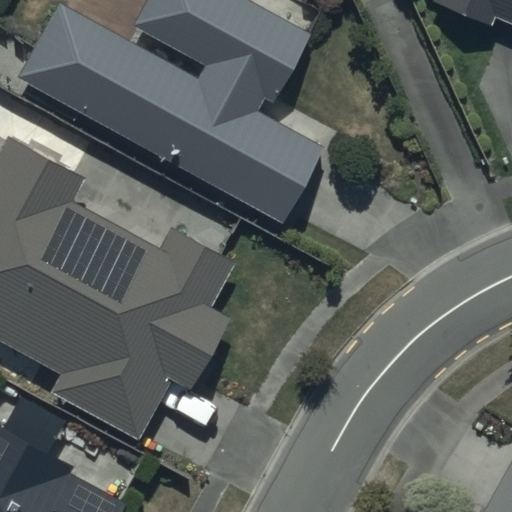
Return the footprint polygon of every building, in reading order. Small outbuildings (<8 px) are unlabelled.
[(80,0),(54,0),(18,65),(281,212),(324,135),(266,102),(311,22),(272,0),(137,0),(131,12),(203,53),(196,65),(80,0)] [(511,0),(465,0),(489,10),(492,4),(511,12),(511,0)] [(0,327),(59,360),(48,379),(135,428),(169,367),(188,378),(228,304),(209,294),(234,249),(171,214),(160,233),(72,184),(83,164),(4,120),(0,126),(0,327)] [(0,511),(115,511),(127,491),(68,458),(72,450),(0,408),(0,511)] [(511,511),(511,442),(474,510),(478,511),(511,511)]
